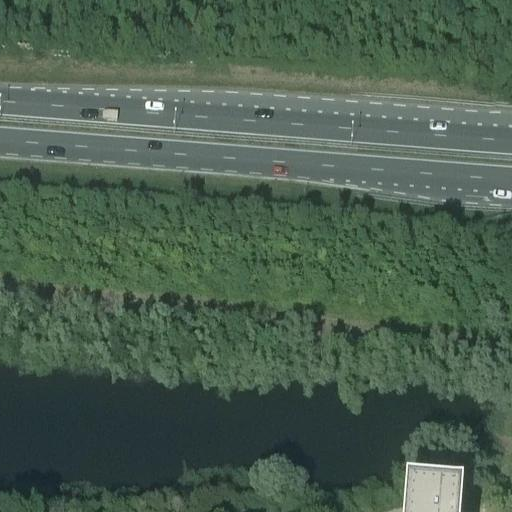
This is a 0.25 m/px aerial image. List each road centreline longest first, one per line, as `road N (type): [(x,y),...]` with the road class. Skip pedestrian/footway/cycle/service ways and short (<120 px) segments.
road 1 (trunk): [(511,143),(0,103)]
road 2 (trunk): [(0,144),(511,184)]
